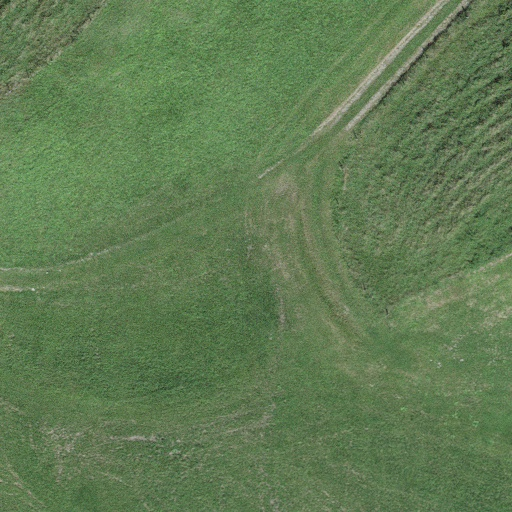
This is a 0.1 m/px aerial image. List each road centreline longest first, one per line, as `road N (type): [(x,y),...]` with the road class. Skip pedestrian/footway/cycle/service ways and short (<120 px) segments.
road 1 (track): [(334,146),(114,269),(18,286),(0,282)]
road 2 (track): [(334,146),(313,203),(322,258),(376,328),(403,348),(511,355)]
road 3 (track): [(462,0),(401,56),(334,146)]
